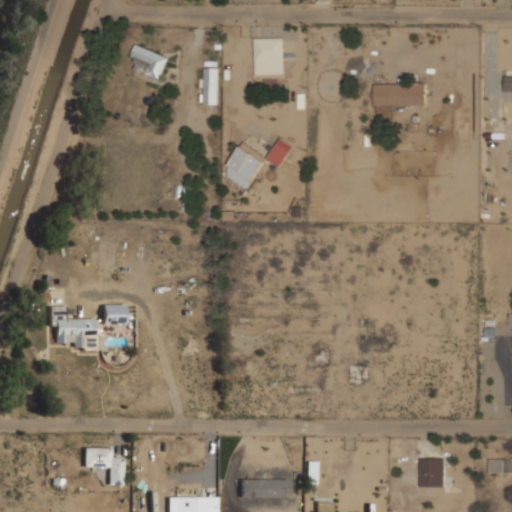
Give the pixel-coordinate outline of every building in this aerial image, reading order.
[(256,73),(284,73),(284,37),(256,37),(256,73)] [(160,79),(169,57),(139,43),(129,65),(160,79)] [(202,104),(219,104),(219,66),(202,66),(202,104)] [(375,105),(426,105),(426,82),(375,82),(375,105)] [(268,157),(279,165),(294,145),(282,137),(268,157)] [(246,187),(266,160),(244,143),(224,170),(246,187)] [(124,323),(124,304),(102,304),(102,323),(124,323)] [(65,318),(64,305),(49,306),(49,326),(55,326),(56,341),(73,341),(73,350),(96,349),(96,317),(65,318)] [(112,457),(112,447),(84,446),(83,466),(108,467),(107,484),(122,484),(123,457),(112,457)] [(446,458),(421,458),(421,479),(429,479),(429,485),(446,485),(446,458)] [(511,458),(489,458),(489,474),(511,474),(511,458)] [(316,482),(316,461),(307,461),(307,482),(316,482)] [(240,479),(239,496),(285,497),(286,479),(240,479)] [(428,511),(429,497),(389,495),(389,510),(406,511),(405,511),(428,511)] [(175,511),(203,511),(203,509),(213,509),(213,496),(175,496),(175,511)] [(313,511),(332,511),(332,500),(313,500),(313,511)]
